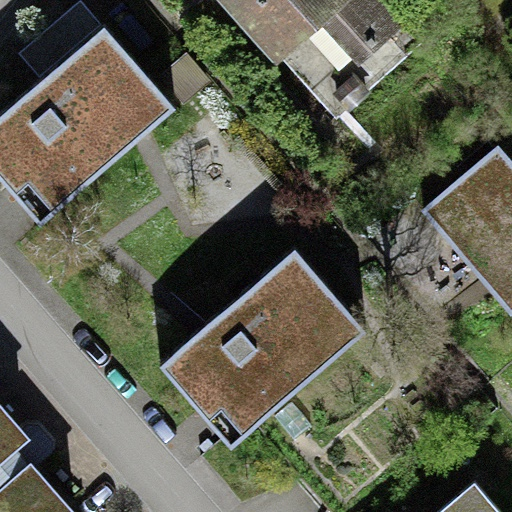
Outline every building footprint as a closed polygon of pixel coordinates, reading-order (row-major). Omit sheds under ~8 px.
[(231,0),(336,117),(437,27),(412,0),(231,0)] [(175,105),(103,22),(0,111),(0,174),(40,221),(175,105)] [(511,161),(497,144),(450,184),(511,256),(511,161)] [(159,360),(230,443),(366,327),(295,244),(159,360)] [(40,453),(0,404),(0,511),(74,511),(30,462),(40,453)] [(502,511),(474,479),(435,511),(502,511)]
